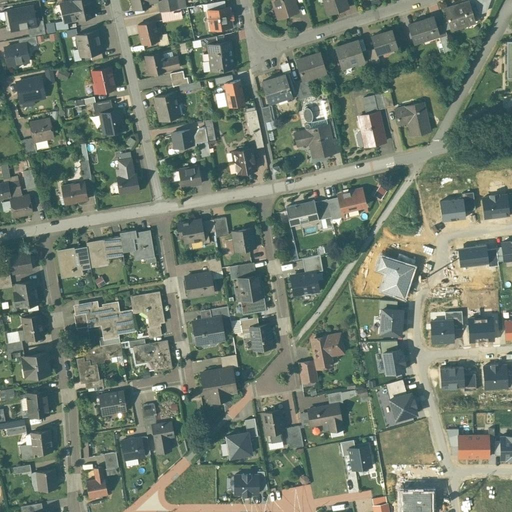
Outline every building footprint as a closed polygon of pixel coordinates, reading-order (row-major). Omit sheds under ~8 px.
[(89,0),(72,0),(62,2),(66,20),(66,21),(67,21),(93,15),(89,0)] [(131,0),(133,9),(150,5),(149,0),(131,0)] [(176,0),(158,0),(160,11),(161,11),(161,12),(178,8),(176,0)] [(224,0),(223,0),(206,3),(207,10),(225,7),(224,0)] [(293,0),(272,0),(277,17),(297,11),(293,0)] [(345,0),(323,0),(327,12),(347,6),(345,0)] [(466,0),(444,7),(451,28),(475,21),(469,2),(467,0),(466,0)] [(10,16),(5,17),(8,30),(28,27),(36,26),(35,21),(33,6),(9,10),(10,16)] [(225,7),(207,10),(210,29),(231,26),(230,18),(233,18),(232,12),(229,13),(229,7),(225,7)] [(178,8),(161,12),(162,20),(180,16),(178,8)] [(433,16),(408,24),(413,42),(438,34),(433,16)] [(43,20),(35,21),(36,26),(28,27),(29,36),(35,35),(45,33),(43,20)] [(66,20),(53,22),(55,30),(68,28),(67,21),(66,21),(66,20)] [(154,20),(137,24),(142,44),(159,40),(158,36),(161,35),(159,27),(156,28),(154,20)] [(391,29),(371,36),(374,48),(376,54),(377,53),(397,47),(391,29)] [(96,30),(76,34),(81,56),(90,54),(101,51),(96,30)] [(29,36),(18,38),(19,44),(25,43),(25,45),(37,43),(35,35),(29,36)] [(216,35),(200,38),(201,46),(208,45),(208,44),(217,42),(216,35)] [(446,35),(439,37),(444,52),(451,50),(446,35)] [(217,42),(208,44),(208,45),(212,70),(233,66),(229,40),(217,42)] [(358,40),(335,47),(341,67),(363,60),(364,60),(361,52),(358,40)] [(19,44),(5,47),(8,64),(28,61),(25,45),(25,43),(19,44)] [(376,54),(374,48),(367,50),(372,64),(379,61),(377,53),(376,54)] [(367,50),(361,52),(364,60),(363,60),(365,66),(372,64),(367,50)] [(101,51),(90,54),(91,60),(102,57),(101,51)] [(161,52),(145,55),(149,74),(165,70),(179,66),(177,56),(163,59),(161,52)] [(319,52),(310,55),(296,60),(296,59),(295,59),(302,79),(307,77),(325,71),(319,52)] [(110,66),(92,70),(94,83),(93,83),(95,93),(115,88),(110,66)] [(183,70),(170,73),(172,86),(179,85),(188,83),(187,77),(184,77),(183,70)] [(217,77),(218,83),(236,78),(234,72),(217,77)] [(285,73),(262,81),(268,102),(291,94),(285,73)] [(302,79),(293,81),(299,98),(312,94),(307,77),(302,79)] [(40,78),(17,83),(20,102),(44,98),(40,78)] [(240,79),(224,82),(229,106),(245,103),(241,82),(240,79)] [(188,83),(179,85),(180,92),(200,87),(199,80),(188,83)] [(390,90),(381,92),(385,107),(393,105),(390,90)] [(174,92),(154,96),(154,97),(160,119),(159,119),(159,120),(180,115),(180,114),(178,115),(175,104),(177,104),(174,92)] [(381,92),(374,94),(377,109),(385,107),(381,92)] [(94,96),(83,98),(84,104),(93,102),(95,102),(94,96)] [(100,113),(113,110),(110,99),(95,102),(93,102),(95,115),(101,114),(100,113)] [(404,106),(394,108),(398,123),(408,121),(411,135),(429,131),(422,102),(404,106)] [(271,105),(261,107),(264,122),(274,119),(273,119),(271,105)] [(309,107),(307,107),(307,105),(304,106),(304,107),(303,108),(303,111),(303,113),(303,116),(304,119),(306,120),(307,121),(307,122),(306,122),(305,123),(304,123),(304,125),(304,127),(305,127),(306,128),(307,128),(307,129),(327,124),(326,119),(326,118),(325,118),(312,121),(311,121),(310,120),(312,119),(312,117),(312,114),(311,111),(310,109),(309,107)] [(113,110),(100,113),(101,114),(105,132),(124,128),(120,109),(113,110)] [(256,109),(246,111),(250,132),(253,132),(260,130),(256,109)] [(378,111),(358,116),(365,145),(367,144),(368,144),(375,142),(375,143),(385,140),(378,111)] [(49,118),(31,121),(32,130),(33,137),(34,140),(52,137),(49,118)] [(307,129),(294,132),(297,144),(310,142),(311,148),(308,149),(311,161),(320,159),(318,153),(333,150),(331,139),(327,124),(307,129)] [(190,129),(172,132),(174,147),(178,146),(179,153),(193,148),(194,147),(195,146),(196,145),(196,144),(196,142),(198,142),(207,140),(205,126),(199,128),(194,135),(194,137),(192,137),(190,129)] [(260,130),(253,132),(256,147),(263,146),(260,130)] [(33,137),(20,139),(26,154),(36,152),(34,140),(33,137)] [(337,138),(331,139),(333,150),(334,152),(339,151),(337,138)] [(207,140),(198,142),(200,156),(210,155),(207,140)] [(251,147),(233,151),(236,172),(255,169),(251,147)] [(121,159),(117,160),(120,176),(134,173),(131,157),(129,157),(121,159)] [(88,160),(80,161),(83,178),(91,177),(88,160)] [(10,162),(3,163),(4,177),(11,176),(10,162)] [(198,165),(178,169),(181,186),(201,183),(198,165)] [(31,170),(22,171),(26,187),(26,189),(37,186),(31,170)] [(120,176),(117,176),(118,184),(119,184),(121,191),(120,191),(120,193),(121,193),(121,192),(129,190),(129,192),(139,191),(135,173),(134,173),(120,176)] [(18,180),(0,183),(0,197),(10,196),(9,192),(20,189),(18,180)] [(84,181),(62,185),(63,194),(66,194),(68,203),(76,202),(76,201),(87,199),(84,181)] [(361,188),(338,194),(341,207),(341,210),(347,209),(349,215),(358,212),(357,206),(365,204),(361,188)] [(20,189),(9,192),(10,196),(14,216),(32,212),(28,195),(22,196),(20,189)] [(462,193),(462,198),(464,210),(475,209),(473,191),(462,193)] [(489,195),(482,196),(484,216),(509,214),(508,213),(506,194),(506,193),(499,194),(498,192),(489,193),(489,195)] [(327,198),(314,201),(318,219),(330,216),(327,198)] [(462,198),(440,201),(442,219),(464,216),(464,210),(462,198)] [(314,199),(285,206),(286,210),(290,225),(318,219),(314,201),(314,199)] [(341,207),(329,210),(331,216),(342,213),(341,210),(341,207)] [(286,210),(279,211),(284,232),(291,230),(290,225),(286,210)] [(225,216),(213,218),(215,230),(216,236),(228,234),(225,216)] [(201,217),(182,221),(183,224),(177,225),(179,234),(182,234),(184,243),(202,240),(202,243),(209,241),(208,232),(204,232),(201,220),(201,217)] [(213,218),(201,220),(204,232),(208,232),(215,230),(213,218)] [(252,227),(231,230),(234,250),(255,247),(252,227)] [(135,229),(119,232),(120,236),(122,251),(134,249),(135,257),(152,254),(148,231),(136,234),(135,229)] [(102,240),(87,243),(87,241),(86,242),(86,246),(90,267),(91,267),(89,260),(96,259),(97,263),(107,261),(107,257),(123,255),(122,251),(120,236),(102,239),(102,240)] [(511,239),(500,241),(501,246),(502,259),(503,260),(511,258),(511,239)] [(458,248),(460,264),(488,261),(486,248),(486,244),(458,248)] [(86,246),(74,248),(74,249),(59,251),(63,275),(74,273),(74,269),(73,269),(72,265),(80,263),(81,269),(90,267),(86,246)] [(496,247),(486,248),(488,261),(488,265),(498,264),(497,260),(496,247)] [(29,251),(9,254),(12,272),(32,268),(29,251)] [(381,288),(403,295),(412,265),(381,255),(377,267),(387,270),(381,288)] [(219,257),(207,259),(209,272),(210,272),(210,273),(222,271),(219,257)] [(254,262),(237,264),(239,277),(255,275),(254,262)] [(9,270),(0,271),(0,279),(10,277),(9,270)] [(315,271),(291,275),(294,295),(318,291),(318,288),(315,271)] [(209,272),(185,276),(188,296),(213,292),(210,273),(210,272),(209,272)] [(238,278),(240,291),(260,286),(258,274),(255,275),(239,277),(238,278)] [(10,277),(0,279),(0,287),(12,286),(10,277)] [(34,280),(16,283),(18,295),(17,296),(18,305),(27,304),(27,305),(38,303),(34,280)] [(262,286),(260,286),(240,291),(236,291),(237,300),(241,299),(242,305),(241,305),(241,306),(242,306),(243,312),(264,309),(262,296),(263,296),(262,286)] [(158,292),(130,296),(132,311),(133,311),(140,310),(145,309),(145,310),(147,310),(150,326),(160,325),(159,321),(163,321),(158,292)] [(381,307),(396,308),(397,300),(379,299),(378,308),(381,308),(381,307)] [(95,302),(76,306),(77,311),(87,310),(89,323),(90,324),(102,322),(104,329),(103,329),(103,331),(104,331),(105,337),(116,335),(116,332),(135,328),(133,311),(132,311),(118,313),(116,303),(104,305),(104,307),(97,309),(95,302)] [(227,305),(209,309),(211,318),(220,316),(220,317),(229,316),(227,305)] [(396,308),(381,307),(381,308),(379,332),(401,334),(403,308),(396,308)] [(77,311),(75,312),(78,325),(89,323),(87,310),(77,311)] [(452,319),(453,328),(462,327),(461,310),(445,311),(445,319),(452,319)] [(40,314),(22,317),(26,339),(43,336),(40,314)] [(211,318),(194,320),(196,331),(194,331),(196,344),(224,339),(220,317),(220,316),(211,318)] [(492,316),(468,317),(469,340),(493,339),(492,316)] [(257,317),(239,319),(242,333),(251,332),(250,327),(258,325),(257,317)] [(445,319),(431,320),(432,342),(453,341),(453,328),(452,319),(445,319)] [(258,325),(250,327),(251,332),(254,349),(272,346),(268,324),(258,325)] [(150,326),(147,327),(148,337),(161,335),(160,325),(150,326)] [(340,334),(318,337),(322,355),(328,354),(343,351),(340,334)] [(328,354),(322,355),(318,337),(314,338),(314,341),(311,342),(316,367),(330,364),(328,354)] [(144,338),(128,340),(129,347),(133,346),(145,344),(144,338)] [(21,339),(5,342),(7,351),(22,348),(23,348),(21,339)] [(145,344),(133,346),(136,362),(153,359),(155,369),(171,367),(167,340),(145,344)] [(382,351),(398,348),(396,340),(379,340),(380,351),(382,351)] [(88,354),(86,356),(76,358),(81,382),(85,382),(99,379),(99,378),(96,361),(102,360),(104,356),(122,353),(120,342),(87,347),(88,354)] [(22,348),(7,351),(8,359),(22,356),(24,356),(23,355),(22,348)] [(398,348),(382,351),(385,372),(405,369),(401,348),(398,348)] [(46,352),(26,355),(23,355),(24,356),(22,356),(23,364),(27,364),(29,376),(50,373),(47,359),(46,352)] [(235,354),(220,357),(222,369),(231,367),(231,368),(238,367),(235,354)] [(313,360),(309,361),(311,374),(300,376),(301,382),(317,379),(313,360)] [(309,361),(298,363),(300,376),(311,374),(309,361)] [(505,363),(483,364),(484,388),(506,386),(507,386),(506,370),(505,363)] [(462,366),(440,368),(441,387),(463,385),(463,373),(462,366)] [(222,369),(201,372),(204,390),(207,389),(209,401),(229,398),(229,393),(235,391),(231,368),(231,367),(222,369)] [(475,373),(463,373),(463,385),(464,389),(476,389),(475,373)] [(99,379),(85,382),(86,388),(103,385),(102,378),(99,378),(99,379)] [(385,383),(389,397),(406,392),(402,378),(385,383)] [(1,389),(3,398),(17,395),(14,385),(1,389)] [(45,390),(27,392),(30,415),(48,413),(45,390)] [(122,391),(99,395),(103,414),(116,412),(116,411),(125,409),(122,391)] [(389,397),(395,418),(416,412),(410,391),(406,392),(389,397)] [(154,403),(141,405),(144,417),(147,433),(153,432),(152,425),(154,424),(153,415),(156,415),(154,403)] [(329,407),(327,407),(329,421),(330,430),(342,428),(338,403),(329,405),(329,407)] [(311,425),(329,421),(327,407),(325,406),(323,406),(321,408),(319,408),(316,407),(308,408),(311,425)] [(280,409),(261,412),(265,431),(267,442),(283,439),(281,429),(284,428),(280,409)] [(245,419),(247,431),(248,436),(257,435),(254,417),(245,419)] [(24,418),(5,421),(6,428),(25,424),(24,418)] [(154,424),(152,425),(153,432),(156,452),(170,450),(168,437),(173,436),(170,421),(154,424)] [(25,424),(6,428),(7,434),(26,431),(25,424)] [(299,425),(287,427),(290,446),(303,444),(299,425)] [(450,445),(458,445),(458,434),(458,428),(446,428),(450,445)] [(50,429),(31,431),(32,443),(33,452),(34,452),(52,450),(50,429)] [(247,431),(226,435),(230,456),(251,453),(248,436),(247,431)] [(473,434),(458,434),(458,445),(458,457),(473,457),(473,434)] [(488,434),(473,434),(473,457),(488,457),(488,445),(488,434)] [(511,458),(511,434),(499,434),(499,440),(499,454),(499,458),(511,458)] [(142,437),(121,440),(125,466),(138,464),(137,459),(145,457),(142,437)] [(350,446),(354,446),(353,439),(340,441),(342,454),(351,453),(350,446)] [(32,443),(20,444),(22,458),(34,456),(34,452),(33,452),(32,443)] [(351,453),(353,468),(370,465),(367,444),(354,446),(350,446),(351,453)] [(115,451),(103,453),(106,468),(118,466),(115,451)] [(30,464),(13,466),(14,473),(31,470),(30,464)] [(102,466),(93,467),(95,478),(104,477),(102,466)] [(54,468),(35,471),(35,472),(38,471),(39,481),(38,481),(38,489),(56,487),(54,476),(55,476),(54,468)] [(257,471),(257,474),(258,474),(258,488),(267,489),(264,471),(257,471)] [(243,474),(234,474),(235,493),(243,493),(243,494),(250,494),(250,493),(258,493),(258,488),(258,474),(257,474),(250,474),(250,473),(243,473),(243,474)] [(95,478),(86,480),(89,497),(107,493),(104,477),(95,478)] [(401,490),(401,511),(430,511),(430,490),(419,490),(419,488),(412,488),(412,490),(401,490)] [(41,502),(20,505),(21,511),(29,510),(29,511),(39,511),(43,511),(41,502)] [(373,505),(373,511),(387,511),(386,502),(373,505)]
